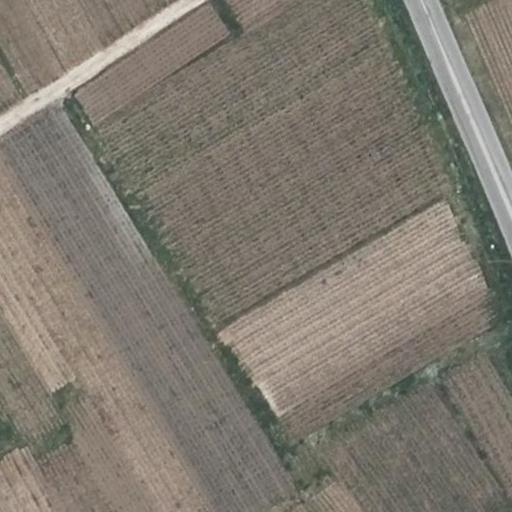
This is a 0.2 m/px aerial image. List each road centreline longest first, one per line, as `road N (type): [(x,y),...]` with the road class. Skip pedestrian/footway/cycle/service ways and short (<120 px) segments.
road 1 (track): [(196,0),(0,133)]
road 2 (secondary): [(511,200),(427,0)]
